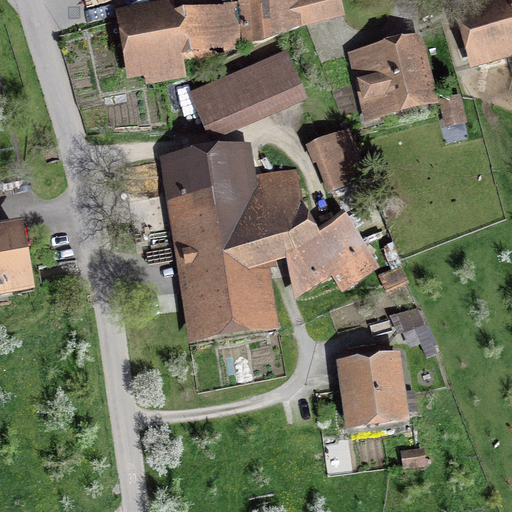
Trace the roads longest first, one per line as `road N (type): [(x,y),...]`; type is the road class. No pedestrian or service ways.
road 1 (unclassified): [(135,511),(101,264),(28,0)]
road 2 (unknown): [(70,150),(256,117),(288,135),(324,186)]
